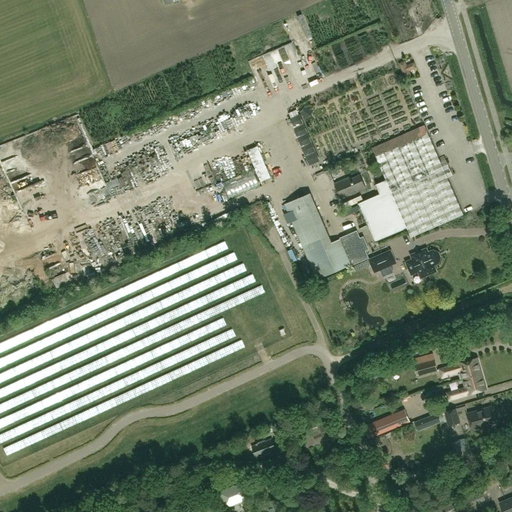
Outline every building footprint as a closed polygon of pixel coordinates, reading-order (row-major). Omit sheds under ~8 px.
[(453,99),(446,102),(449,108),(456,105),(453,99)] [(440,163),(428,133),(376,156),(387,181),(376,186),(380,196),(359,205),(376,242),(407,229),(411,237),(463,215),(447,177),(453,174),(447,160),(440,163)] [(162,168),(168,166),(164,153),(158,155),(162,168)] [(334,183),(341,199),(365,189),(359,175),(351,178),(350,176),(334,183)] [(195,179),(198,187),(207,184),(204,176),(195,179)] [(298,184),(288,185),(290,193),(299,192),(298,184)] [(306,254),(333,242),(311,192),(285,204),(306,254)] [(42,248),(46,247),(49,257),(62,253),(55,231),(38,236),(42,248)] [(360,240),(356,232),(333,242),(306,254),(317,280),(367,258),(364,250),(366,249),(367,249),(362,238),(362,239),(360,240)] [(408,236),(400,240),(404,247),(412,244),(408,236)] [(390,249),(369,258),(375,272),(396,263),(390,249)] [(414,260),(407,263),(412,274),(419,271),(421,277),(435,271),(433,265),(437,263),(439,258),(437,253),(432,251),(427,254),(425,250),(412,256),(414,260)] [(30,263),(40,260),(39,255),(29,258),(30,263)] [(442,377),(461,372),(463,379),(481,373),(477,358),(440,369),(442,377)] [(418,376),(438,370),(434,359),(415,364),(418,376)] [(453,392),(447,394),(449,400),(468,395),(486,389),(482,373),(463,379),(466,389),(453,392)] [(491,407),(467,414),(472,430),(496,423),(491,407)] [(369,437),(409,420),(404,408),(363,425),(369,437)] [(460,423),(457,408),(444,411),(448,426),(460,423)] [(436,412),(426,416),(430,426),(440,422),(436,412)] [(271,438),(252,446),(256,458),(276,451),(271,438)] [(221,495),(224,504),(228,505),(244,498),(246,495),(243,486),(239,485),(222,492),(221,495)] [(464,491),(469,502),(484,497),(480,485),(464,491)] [(511,511),(511,497),(500,503),(503,511),(511,511)] [(283,511),(282,509),(287,507),(284,500),(279,501),(278,498),(266,503),(269,511),(283,511)]
